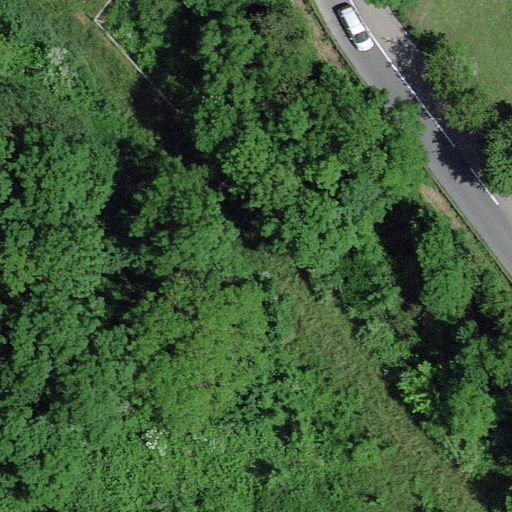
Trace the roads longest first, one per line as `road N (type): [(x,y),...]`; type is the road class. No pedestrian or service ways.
road 1 (track): [(478,511),(111,41)]
road 2 (tertiary): [(350,0),(511,221)]
